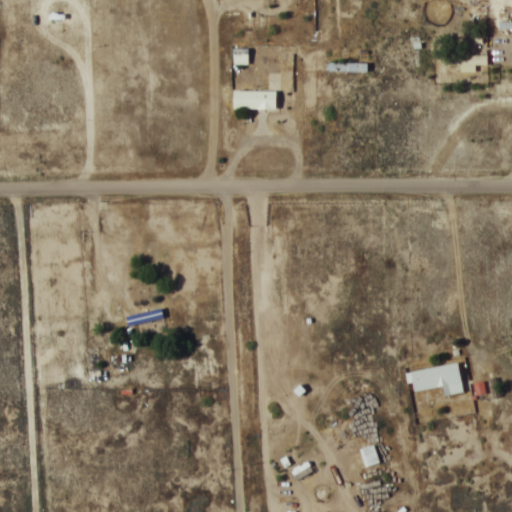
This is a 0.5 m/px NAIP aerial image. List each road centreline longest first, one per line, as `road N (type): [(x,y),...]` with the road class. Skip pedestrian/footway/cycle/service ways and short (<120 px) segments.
road 1 (residential): [(106,0),(159,186),(197,511)]
road 2 (tertiary): [(0,188),(511,185)]
road 3 (residential): [(22,188),(38,511)]
road 4 (residential): [(217,186),(217,0)]
